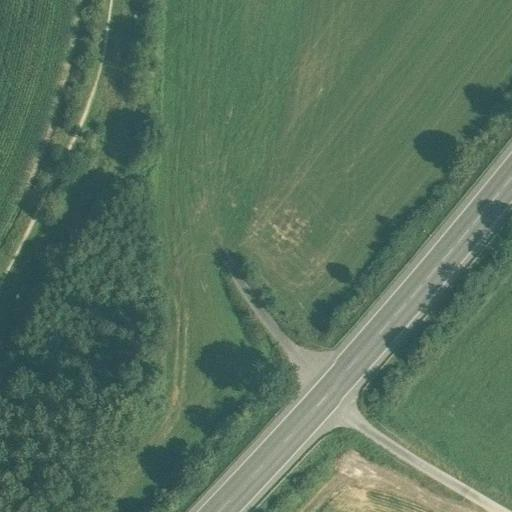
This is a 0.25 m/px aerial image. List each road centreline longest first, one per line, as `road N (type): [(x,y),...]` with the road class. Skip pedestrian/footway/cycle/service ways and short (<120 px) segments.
road 1 (secondary): [(220,511),(336,390),(511,175)]
road 2 (track): [(240,267),(336,390)]
